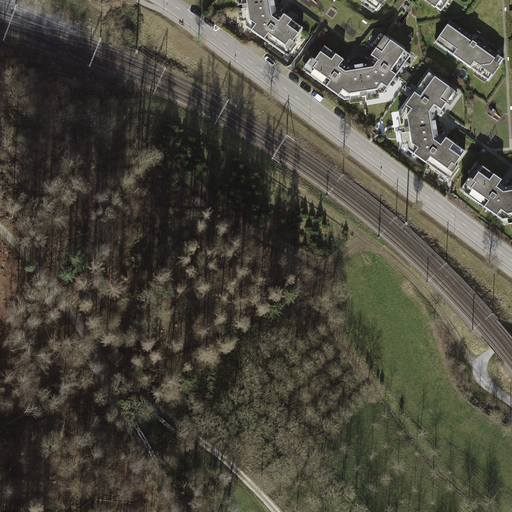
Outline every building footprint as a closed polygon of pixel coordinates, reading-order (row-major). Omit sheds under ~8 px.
[(241,0),(246,26),(284,54),(303,28),(281,12),(276,13),(274,0),(241,0)] [(363,0),(378,10),(385,0),(363,0)] [(450,0),(424,0),(442,12),(450,0)] [(503,59),(451,22),(436,43),(489,80),(503,59)] [(348,63),(325,46),(306,73),(345,101),(384,94),(412,55),(385,36),(369,59),(370,63),(349,67),(348,63)] [(456,92),(429,73),(401,112),(408,150),(446,178),(465,152),(443,136),(438,136),(435,115),(439,114),(441,113),(456,92)] [(507,184),(484,167),(465,194),(504,221),(511,220),(511,186),(508,188),(507,184)]
